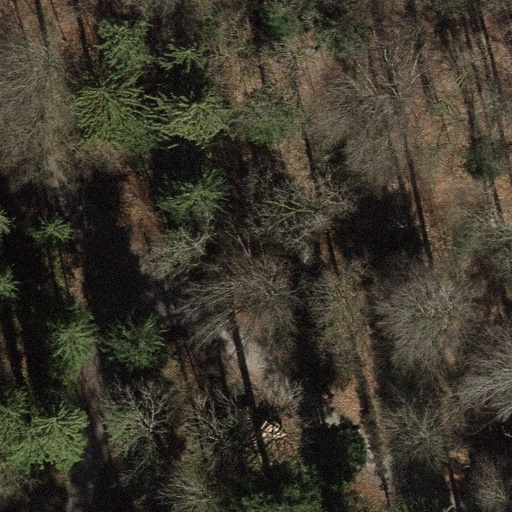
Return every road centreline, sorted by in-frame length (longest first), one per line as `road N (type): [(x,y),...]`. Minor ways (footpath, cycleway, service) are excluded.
road 1 (track): [(0,120),(442,511)]
road 2 (track): [(75,192),(511,198)]
road 3 (track): [(92,511),(139,247)]
